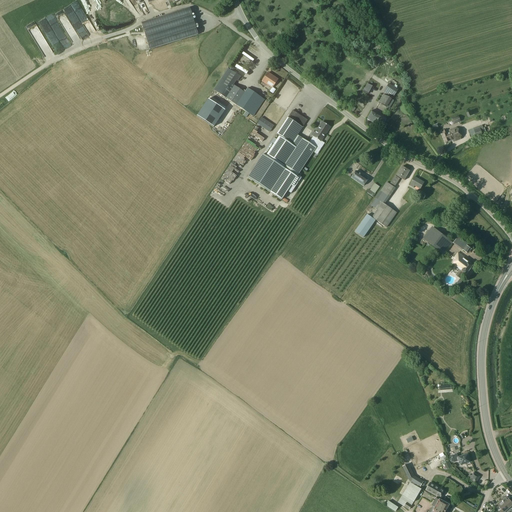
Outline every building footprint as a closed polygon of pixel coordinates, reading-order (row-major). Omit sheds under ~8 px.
[(143,2),(135,6),(141,17),(149,12),(143,2)] [(191,14),(186,15),(185,10),(142,23),(150,49),(197,34),(191,14)] [(75,28),(83,40),(95,32),(85,15),(78,19),(81,24),(75,28)] [(239,58),(250,67),(256,60),(249,54),(251,52),(247,49),(239,58)] [(214,90),(253,116),(264,100),(247,88),(244,93),(234,86),(240,77),(228,69),(214,90)] [(268,73),(262,81),(272,88),(277,80),(268,73)] [(364,91),(370,94),(374,86),(368,83),(364,91)] [(384,92),(392,97),(397,89),(389,84),(384,92)] [(379,103),(389,109),(394,101),(383,95),(379,103)] [(205,103),(196,116),(213,128),(222,115),(225,110),(208,99),(205,103)] [(292,110),(287,118),(276,134),(279,136),(276,139),(274,138),(262,155),(247,178),(281,200),(287,192),(297,176),(316,148),(313,146),(318,139),(320,141),(330,127),(322,122),(315,134),(313,132),(311,135),(313,136),(311,139),(309,143),(307,142),(297,136),(302,128),(307,120),(292,110)] [(385,118),(372,111),(367,120),(380,127),(385,118)] [(269,132),(274,126),(261,118),(257,124),(269,132)] [(449,132),(448,133),(447,129),(442,131),(443,135),(442,135),(446,144),(453,141),(453,142),(460,139),(456,128),(449,131),(449,132)] [(474,130),(477,138),(483,136),(480,128),(474,130)] [(402,166),(397,176),(405,181),(410,171),(402,166)] [(368,180),(356,171),(352,178),(364,186),(368,180)] [(290,195),(301,178),(297,176),(287,192),(290,195)] [(395,176),(390,184),(395,187),(400,179),(395,176)] [(424,183),(415,177),(411,184),(410,186),(414,188),(415,186),(420,189),(424,183)] [(397,213),(385,205),(396,188),(387,182),(375,199),(369,207),(371,208),(372,207),(377,210),(372,218),(387,228),(397,213)] [(364,238),(376,221),(367,215),(355,232),(364,238)] [(444,254),(452,243),(432,228),(424,239),(444,254)] [(463,250),(467,253),(471,249),(467,246),(468,244),(459,236),(454,242),(457,245),(463,250)] [(467,274),(473,266),(464,259),(465,258),(458,253),(454,259),(460,263),(457,267),(460,269),(456,275),(459,278),(464,272),(467,274)] [(453,458),(451,459),(452,463),(459,461),(459,462),(460,461),(461,465),(462,465),(463,465),(465,465),(465,464),(470,462),(471,461),(470,458),(469,458),(468,455),(466,456),(466,455),(461,457),(458,458),(457,454),(452,456),(453,458)] [(414,476),(408,464),(402,467),(410,483),(420,488),(420,487),(424,482),(414,476)] [(480,477),(474,472),(469,479),(476,483),(480,477)] [(409,510),(422,488),(420,487),(420,488),(410,483),(398,503),(409,510)] [(436,496),(441,488),(430,483),(426,491),(436,496)] [(438,497),(440,498),(444,490),(441,488),(436,496),(437,497),(436,498),(438,498),(438,497)] [(505,496),(502,499),(503,500),(502,500),(509,509),(511,506),(511,498),(511,499),(510,500),(507,497),(506,498),(505,496)] [(445,511),(450,505),(440,499),(440,498),(438,497),(438,498),(436,498),(432,506),(429,511),(445,511)] [(396,511),(400,507),(390,500),(386,506),(396,511)] [(502,500),(497,504),(500,507),(502,509),(499,511),(510,511),(511,511),(509,509),(502,500)]
